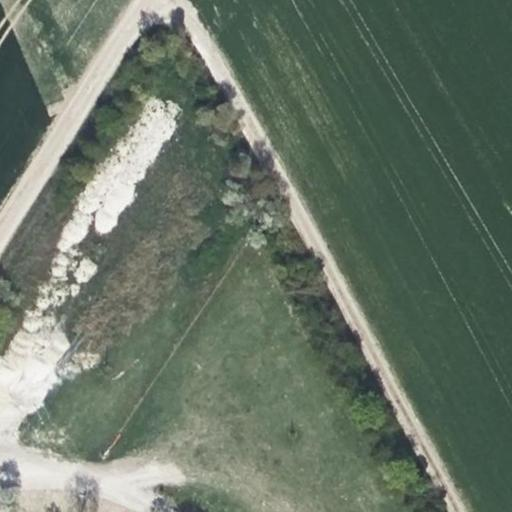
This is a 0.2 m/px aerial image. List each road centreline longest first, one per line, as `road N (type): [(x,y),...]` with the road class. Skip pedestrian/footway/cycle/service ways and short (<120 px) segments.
road 1 (track): [(158,0),(451,511)]
road 2 (track): [(0,238),(148,0)]
